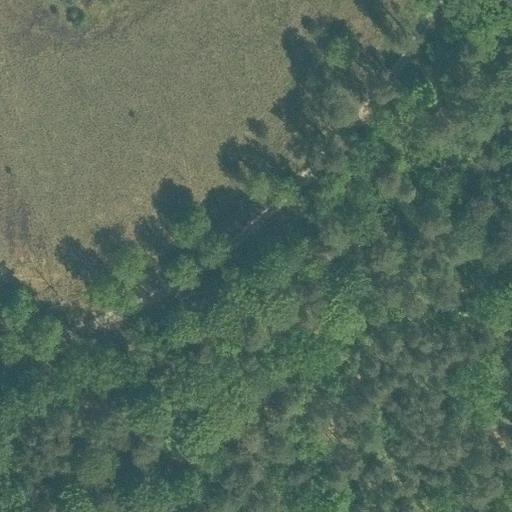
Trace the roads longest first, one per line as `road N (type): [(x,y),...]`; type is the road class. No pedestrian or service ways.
road 1 (track): [(190,274),(296,183),(408,50),(432,0)]
road 2 (track): [(264,387),(511,260)]
road 3 (track): [(0,349),(121,312),(190,274)]
road 4 (track): [(264,387),(215,421),(130,511)]
